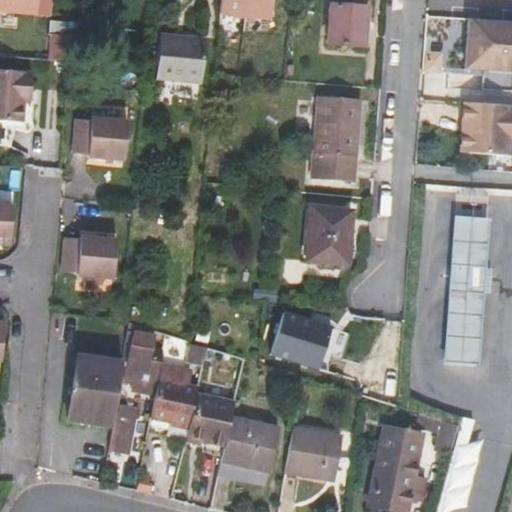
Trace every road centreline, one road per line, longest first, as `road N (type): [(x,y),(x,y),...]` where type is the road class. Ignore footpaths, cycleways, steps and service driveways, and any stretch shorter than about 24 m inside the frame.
road 1 (residential): [(43,506),(22,473),(33,318),(28,281),(43,248),(49,188)]
road 2 (residential): [(376,292),(392,271),(411,0)]
